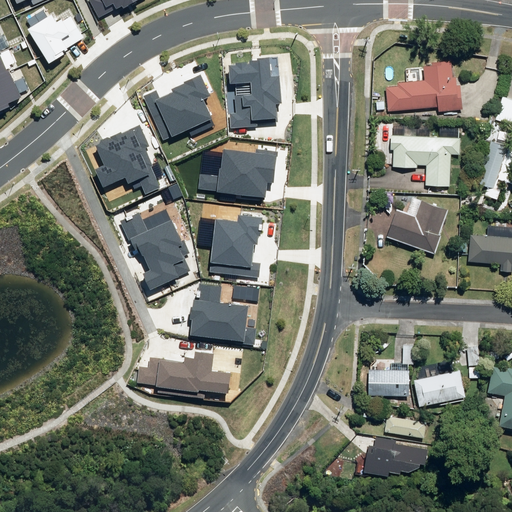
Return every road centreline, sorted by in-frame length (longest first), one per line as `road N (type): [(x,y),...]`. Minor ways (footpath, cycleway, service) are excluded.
road 1 (residential): [(335,2),(227,11),(172,25),(102,73),(0,165)]
road 2 (residential): [(336,77),(335,308)]
road 3 (residential): [(335,308),(286,424),(236,494)]
road 4 (residential): [(511,316),(335,308)]
